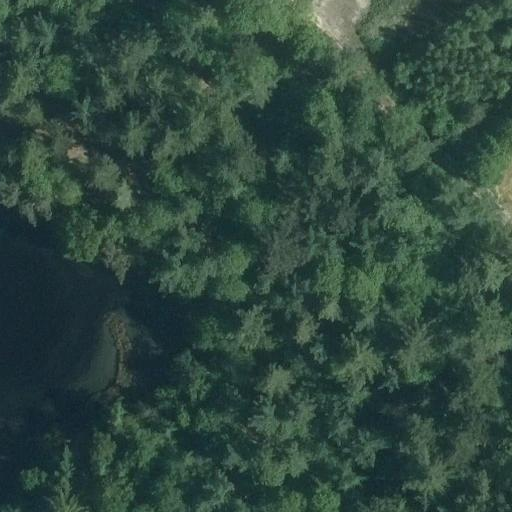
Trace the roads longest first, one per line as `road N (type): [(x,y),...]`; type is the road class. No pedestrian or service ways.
road 1 (track): [(131,0),(195,63),(247,131),(378,511)]
road 2 (track): [(511,235),(292,0)]
road 3 (track): [(349,428),(256,511)]
